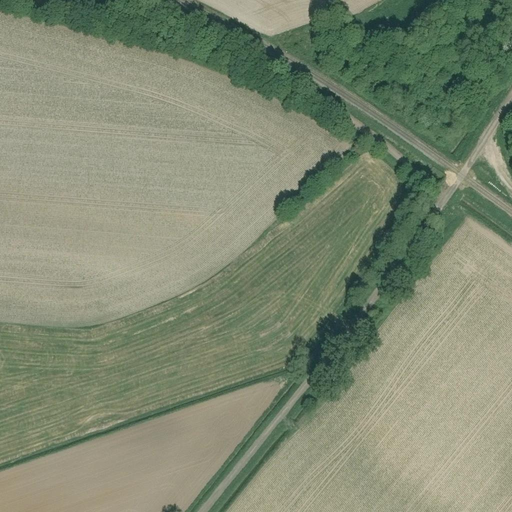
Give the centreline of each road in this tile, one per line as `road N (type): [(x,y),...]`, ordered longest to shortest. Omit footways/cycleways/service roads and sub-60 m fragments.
road 1 (unclassified): [(441,201),(287,80),(21,0)]
road 2 (residential): [(204,511),(441,201)]
road 3 (residential): [(441,201),(511,93)]
